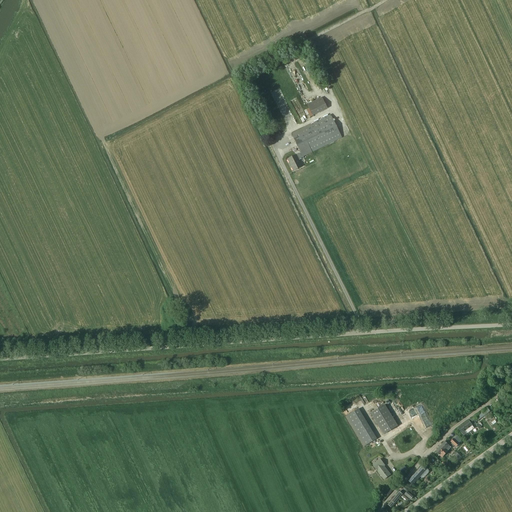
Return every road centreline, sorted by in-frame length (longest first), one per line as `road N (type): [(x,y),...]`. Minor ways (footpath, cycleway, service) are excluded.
road 1 (unclassified): [(0,362),(511,326)]
road 2 (unknown): [(276,149),(363,334)]
road 3 (unclassified): [(383,511),(448,433),(511,384)]
road 4 (unclassified): [(406,511),(511,434)]
